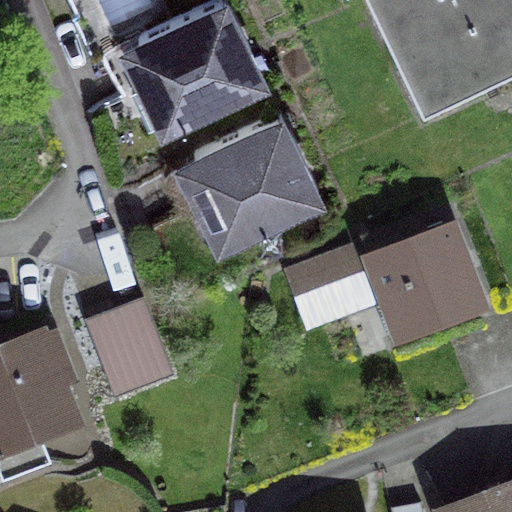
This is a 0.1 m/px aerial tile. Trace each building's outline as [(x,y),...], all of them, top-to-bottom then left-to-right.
[(213,0),(136,36),(177,121),(281,72),(246,0),(213,0)] [(511,0),(391,0),(444,110),(511,77),(511,0)] [(289,115),(179,166),(219,251),(328,200),(289,115)] [(412,339),(496,308),(463,218),(379,249),(412,339)] [(359,246),(291,272),(311,326),(379,301),(359,246)] [(141,307),(82,333),(117,415),(176,389),(141,307)] [(0,465),(102,424),(59,321),(0,345),(0,465)] [(511,511),(511,482),(441,508),(442,511),(511,511)]
